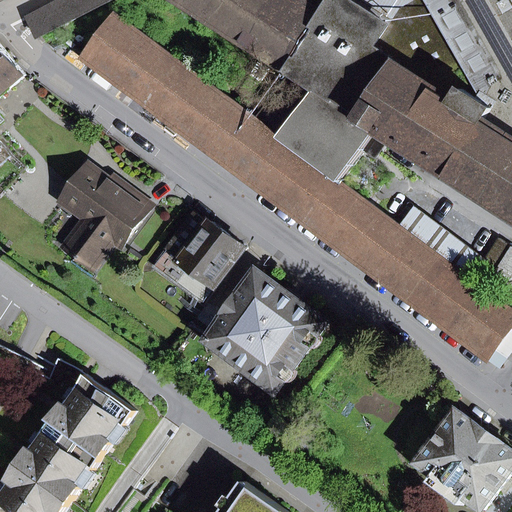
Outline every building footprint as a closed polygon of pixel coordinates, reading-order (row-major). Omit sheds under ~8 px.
[(63,0),(29,18),(40,39),(114,0),(63,0)] [(283,138),(343,183),(363,153),(371,142),(380,131),(511,216),(511,108),(500,101),(488,120),(377,46),(391,25),(351,0),(178,0),(294,74),(319,91),(283,138)] [(403,6),(413,0),(351,0),(391,25),(403,6)] [(511,0),(413,0),(403,6),(391,25),(377,46),(488,120),(500,101),(511,108),(511,0)] [(343,183),(283,138),(259,120),(118,15),(86,58),(232,167),(491,361),(511,331),(511,309),(474,281),(405,229),(362,197),(343,183)] [(0,124),(6,120),(0,113),(0,98),(28,75),(0,42),(0,124)] [(259,120),(283,138),(319,91),(294,74),(259,120)] [(384,169),(363,153),(343,183),(362,197),(384,169)] [(95,268),(116,240),(123,246),(154,205),(131,188),(120,193),(117,185),(114,183),(91,166),(67,198),(91,216),(68,247),(77,255),(76,256),(95,268)] [(120,193),(131,188),(118,178),(114,183),(117,185),(120,193)] [(479,273),(484,265),(416,214),(405,229),(474,281),(479,273)] [(198,215),(159,265),(207,303),(248,249),(213,222),(211,224),(198,215)] [(484,265),(479,273),(511,294),(511,246),(501,239),(484,265)] [(261,273),(210,341),(279,392),(329,324),(261,273)] [(511,331),(491,361),(502,369),(511,356),(511,331)] [(29,367),(33,361),(3,347),(0,344),(0,359),(7,363),(8,363),(26,372),(28,368),(29,367)] [(83,382),(88,375),(63,357),(58,365),(76,378),(83,382)] [(49,426),(51,427),(102,464),(117,443),(112,440),(124,423),(128,427),(139,412),(88,375),(83,382),(77,390),(82,394),(75,404),(70,400),(62,410),(49,426)] [(70,400),(75,404),(82,394),(77,390),(74,388),(67,398),(70,400)] [(464,506),(469,499),(486,511),(511,476),(511,448),(461,411),(421,463),(438,475),(432,483),(464,506)] [(117,443),(120,445),(132,429),(128,427),(124,423),(112,440),(117,443)] [(96,472),(102,464),(51,427),(45,435),(50,438),(43,449),(38,445),(31,454),(28,459),(27,458),(9,486),(14,489),(7,499),(2,496),(0,498),(0,511),(67,511),(74,503),(85,488),(80,484),(92,468),(96,472)] [(308,431),(300,443),(311,451),(320,440),(308,431)] [(38,445),(43,449),(50,438),(45,435),(42,433),(35,443),(38,445)] [(85,488),(88,490),(100,474),(96,472),(92,468),(80,484),(85,488)] [(232,511),(228,509),(226,511),(289,511),(248,482),(236,498),(240,501),(232,511)] [(0,494),(2,496),(7,499),(14,489),(9,486),(6,483),(0,491),(0,494)] [(228,509),(232,511),(240,501),(236,498),(232,495),(224,506),(228,509)]
